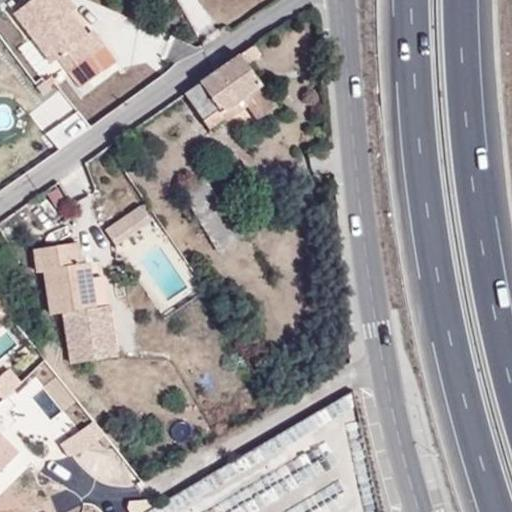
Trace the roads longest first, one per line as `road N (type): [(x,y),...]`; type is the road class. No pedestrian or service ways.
road 1 (motorway): [(413,0),(434,265),(499,511)]
road 2 (motorway): [(511,373),(486,266),(462,0)]
road 3 (residential): [(294,0),(212,46),(0,208)]
road 4 (unclassified): [(382,357),(342,0)]
road 5 (residential): [(382,357),(167,475)]
road 6 (unclassified): [(419,511),(382,357)]
